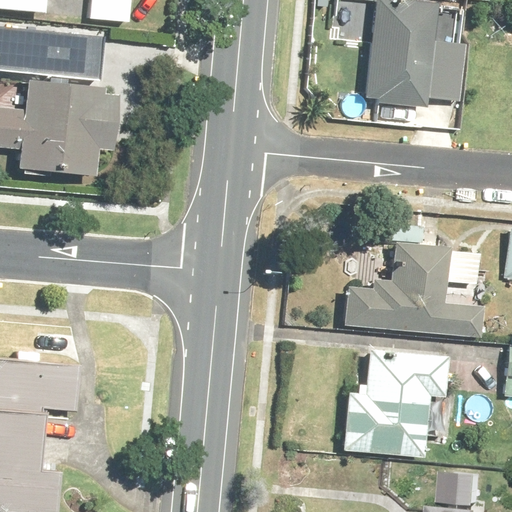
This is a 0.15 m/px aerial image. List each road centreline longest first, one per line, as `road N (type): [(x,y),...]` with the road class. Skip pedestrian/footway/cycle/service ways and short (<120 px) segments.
road 1 (residential): [(511,176),(230,152)]
road 2 (primary): [(196,511),(218,273)]
road 3 (residential): [(0,255),(218,273)]
road 4 (primary): [(230,152),(244,0)]
road 5 (primary): [(218,273),(230,152)]
